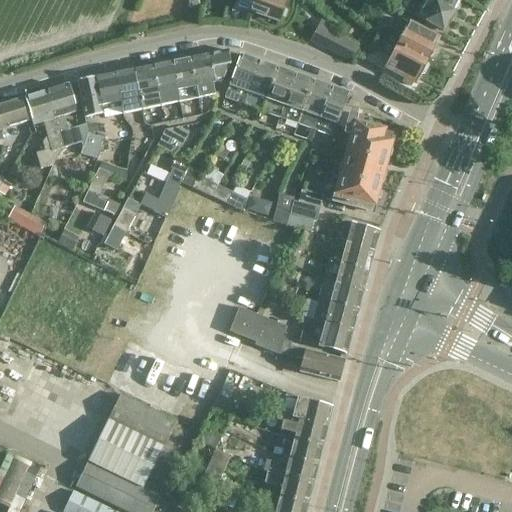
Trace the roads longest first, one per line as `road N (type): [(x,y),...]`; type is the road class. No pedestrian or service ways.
road 1 (residential): [(439,125),(343,68),(227,33),(192,35),(0,88)]
road 2 (primary): [(339,511),(406,294)]
road 3 (primary): [(406,294),(470,141)]
road 4 (residential): [(411,511),(423,475),(511,495)]
road 5 (secondary): [(511,353),(406,294)]
